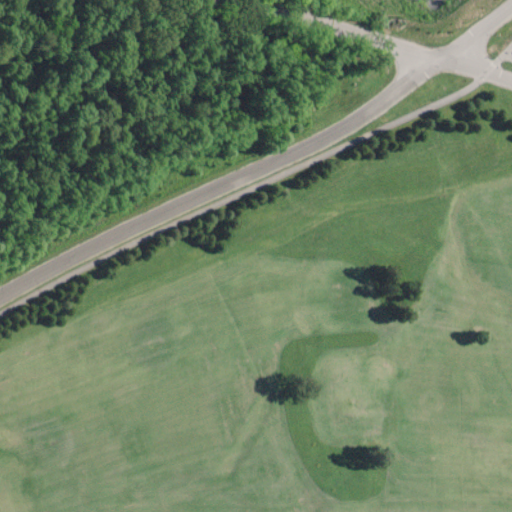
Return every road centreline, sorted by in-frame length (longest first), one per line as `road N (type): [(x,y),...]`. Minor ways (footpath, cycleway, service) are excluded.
road 1 (residential): [(0,291),(277,160),(456,54)]
road 2 (residential): [(456,54),(249,0)]
